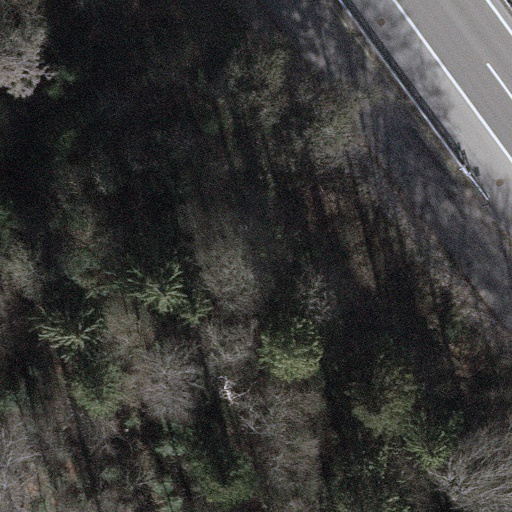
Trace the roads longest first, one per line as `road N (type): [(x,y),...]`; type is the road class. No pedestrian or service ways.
road 1 (unclassified): [(303,0),(511,288)]
road 2 (motorway): [(440,0),(511,97)]
